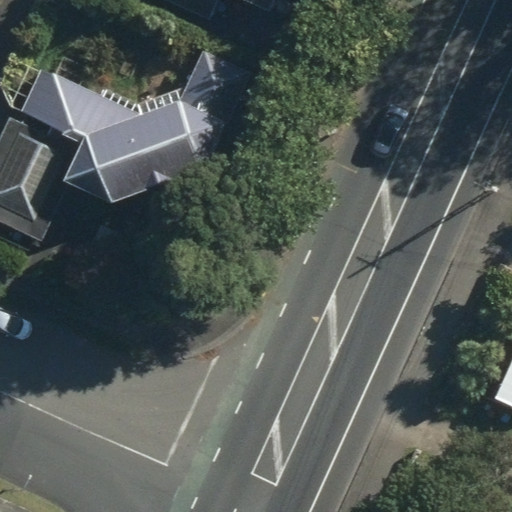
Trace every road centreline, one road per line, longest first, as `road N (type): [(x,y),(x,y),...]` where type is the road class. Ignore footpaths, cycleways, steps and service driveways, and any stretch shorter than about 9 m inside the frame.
road 1 (secondary): [(265,506),(493,0)]
road 2 (residential): [(0,385),(265,506)]
